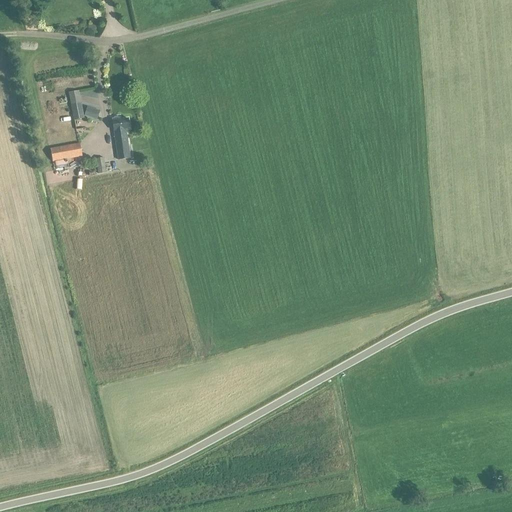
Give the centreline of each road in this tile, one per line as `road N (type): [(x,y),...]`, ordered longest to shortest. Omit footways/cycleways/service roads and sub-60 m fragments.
road 1 (unclassified): [(0,506),(166,463),(434,317),(511,292)]
road 2 (unclassified): [(280,0),(115,42),(0,36)]
